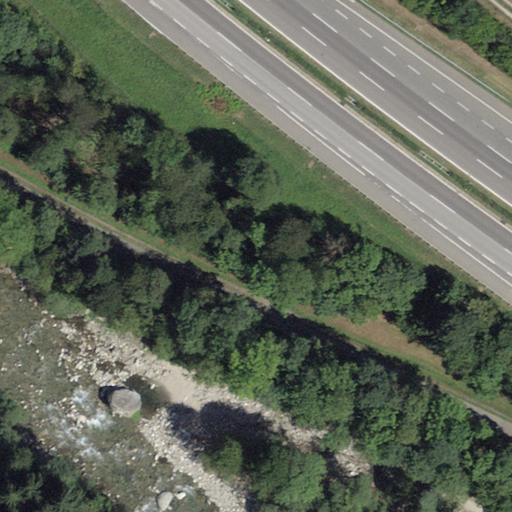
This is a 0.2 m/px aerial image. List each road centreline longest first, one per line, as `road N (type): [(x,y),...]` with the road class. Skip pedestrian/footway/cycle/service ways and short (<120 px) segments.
road 1 (unclassified): [(0,182),(511,440)]
road 2 (motorway): [(176,0),(511,255)]
road 3 (motorway): [(511,173),(279,0)]
